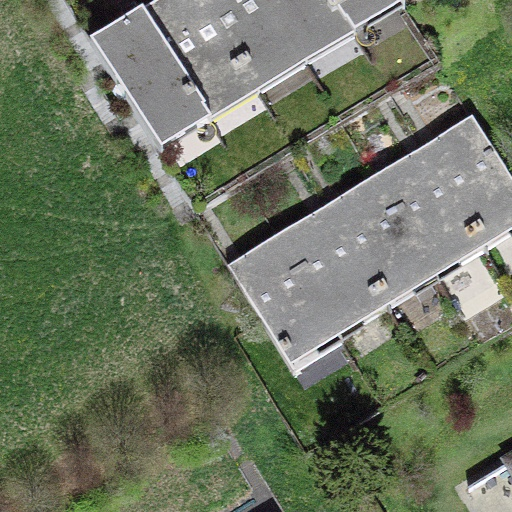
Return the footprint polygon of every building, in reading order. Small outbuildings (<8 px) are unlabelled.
[(249,88),(195,0),(160,0),(137,14),(200,118),(249,88)] [(397,0),(394,0),(347,29),(298,58),(249,88),(200,118),(152,147),(188,205),(281,148),(256,106),(309,74),(333,114),(393,78),(403,92),(440,69),(397,0)] [(298,58),(262,0),(195,0),(249,88),(298,58)] [(347,29),(329,0),(262,0),(298,58),(347,29)] [(329,0),(347,29),(394,0),(329,0)] [(126,104),(152,147),(200,118),(137,14),(89,44),(115,87),(113,94),(117,102),(126,104)] [(511,179),(474,120),(424,150),(485,251),(511,234),(511,179)] [(436,281),(485,251),(424,150),(375,180),(436,281)] [(388,309),(436,281),(375,180),(328,208),(388,309)] [(388,309),(328,208),(278,238),(339,339),(388,309)] [(339,339),(278,238),(227,269),(290,368),(339,339)]
